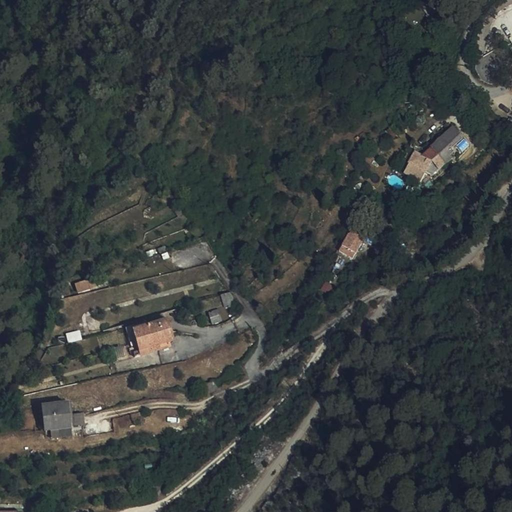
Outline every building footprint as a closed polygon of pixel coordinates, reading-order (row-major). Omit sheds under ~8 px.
[(442,171),(440,168),(435,163),(439,160),(440,161),(452,151),(445,141),(420,161),(434,178),(442,171)] [(401,234),(412,225),(407,218),(396,227),(401,234)] [(343,264),(345,266),(352,254),(346,250),(350,244),(343,239),(327,262),(339,270),(343,264)] [(67,304),(80,303),(79,292),(66,293),(67,304)] [(218,321),(229,316),(222,306),(213,310),(218,321)] [(207,339),(216,334),(211,325),(203,329),(207,339)] [(132,370),(150,364),(149,360),(164,353),(156,332),(139,338),(136,332),(120,338),(132,370)] [(195,409),(210,402),(206,394),(191,400),(195,409)] [(73,425),(84,425),(85,413),(73,413),(73,425)] [(40,444),(60,442),(58,416),(31,419),(34,444),(40,444)] [(75,454),(91,451),(89,441),(74,444),(75,454)] [(61,451),(60,442),(40,444),(41,452),(61,451)]
